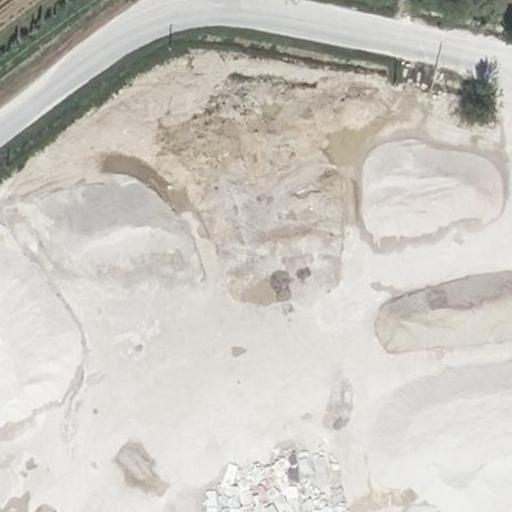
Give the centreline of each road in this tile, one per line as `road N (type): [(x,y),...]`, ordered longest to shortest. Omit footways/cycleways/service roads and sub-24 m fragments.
road 1 (unknown): [(511,241),(465,289),(412,311),(253,332)]
road 2 (unclassified): [(0,131),(182,0)]
